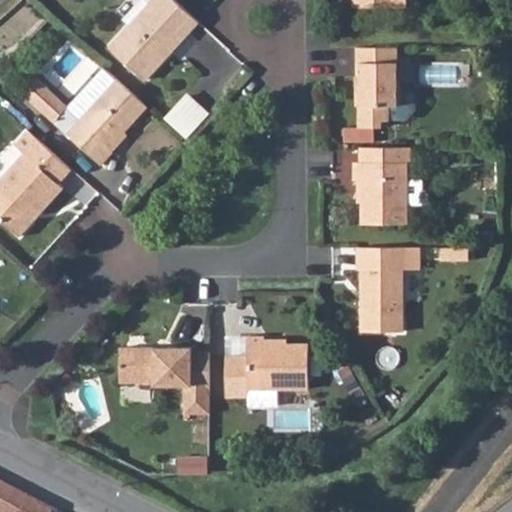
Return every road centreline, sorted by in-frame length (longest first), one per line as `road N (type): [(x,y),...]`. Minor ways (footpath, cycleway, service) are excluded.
road 1 (residential): [(0,395),(104,277),(158,262),(248,260),(282,246),(292,219),(288,70)]
road 2 (track): [(289,39),(511,43)]
road 3 (residential): [(120,511),(0,449)]
